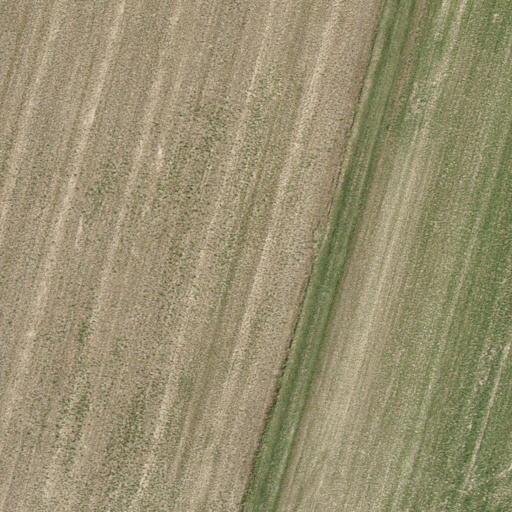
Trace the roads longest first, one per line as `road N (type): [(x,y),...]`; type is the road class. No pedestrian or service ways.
road 1 (motorway): [(511,184),(48,0)]
road 2 (motorway): [(0,456),(135,511)]
